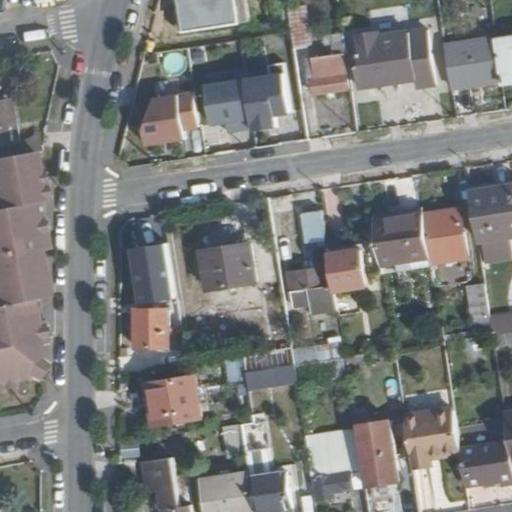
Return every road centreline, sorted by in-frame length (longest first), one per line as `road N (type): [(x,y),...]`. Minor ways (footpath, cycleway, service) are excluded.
road 1 (residential): [(84,197),(511,133)]
road 2 (residential): [(84,197),(81,426)]
road 3 (residential): [(109,16),(84,197)]
